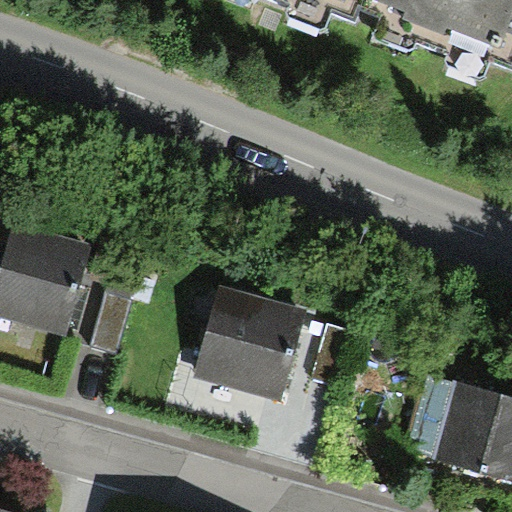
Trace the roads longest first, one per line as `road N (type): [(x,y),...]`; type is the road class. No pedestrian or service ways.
road 1 (tertiary): [(0,59),(511,250)]
road 2 (residential): [(0,425),(294,511)]
